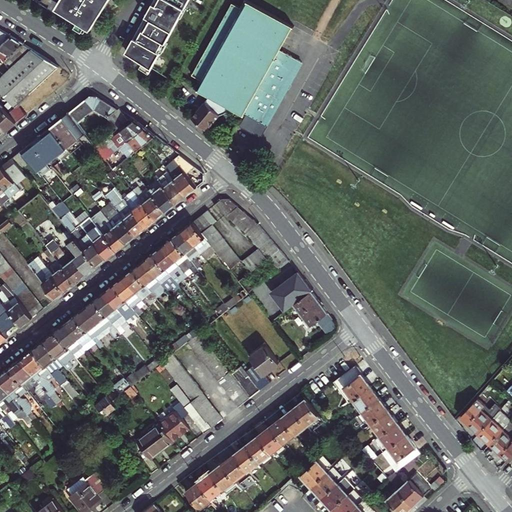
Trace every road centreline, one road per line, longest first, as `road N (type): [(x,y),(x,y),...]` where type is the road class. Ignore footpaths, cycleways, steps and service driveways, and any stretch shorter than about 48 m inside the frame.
road 1 (residential): [(124,511),(361,329)]
road 2 (residential): [(0,359),(231,172)]
road 3 (tertiary): [(361,329),(231,172)]
road 4 (tertiary): [(474,472),(361,329)]
road 5 (tertiary): [(231,172),(97,64)]
road 6 (residential): [(97,64),(0,151)]
